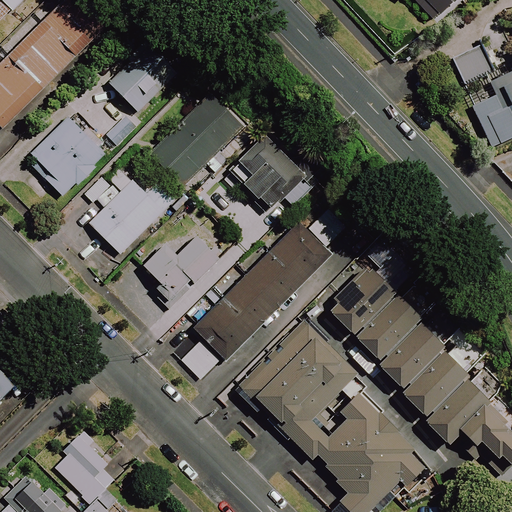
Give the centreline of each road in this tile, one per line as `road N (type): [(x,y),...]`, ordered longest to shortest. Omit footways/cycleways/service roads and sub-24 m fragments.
road 1 (residential): [(262,511),(0,248)]
road 2 (tertiary): [(511,263),(269,0)]
